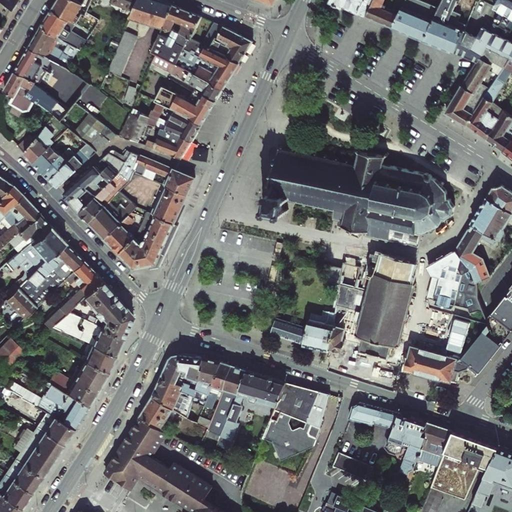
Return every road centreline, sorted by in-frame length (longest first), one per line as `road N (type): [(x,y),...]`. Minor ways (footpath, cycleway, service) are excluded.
road 1 (residential): [(496,166),(288,37)]
road 2 (residential): [(390,394),(161,317)]
road 3 (residential): [(161,317),(0,151)]
road 4 (residential): [(428,253),(209,210)]
road 5 (secondary): [(288,37),(209,210)]
road 6 (secondary): [(72,476),(161,317)]
road 7 (residential): [(428,253),(390,394)]
